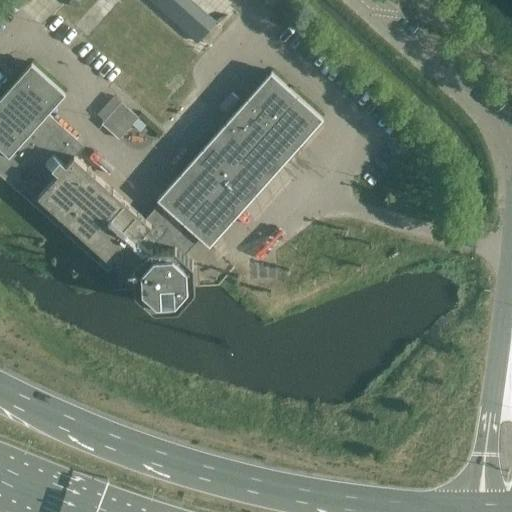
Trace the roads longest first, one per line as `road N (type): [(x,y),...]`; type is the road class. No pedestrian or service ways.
road 1 (trunk): [(477,511),(369,505),(284,489),(155,455),(0,390)]
road 2 (tertiary): [(511,160),(489,109),(367,0)]
road 3 (tertiary): [(510,328),(477,511)]
